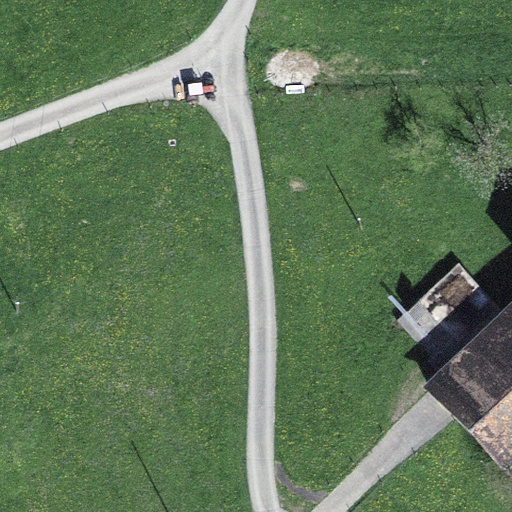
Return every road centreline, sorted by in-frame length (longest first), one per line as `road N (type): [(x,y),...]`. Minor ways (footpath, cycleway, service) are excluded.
road 1 (residential): [(234,67),(260,283),(268,511)]
road 2 (residential): [(234,67),(156,81),(0,138)]
